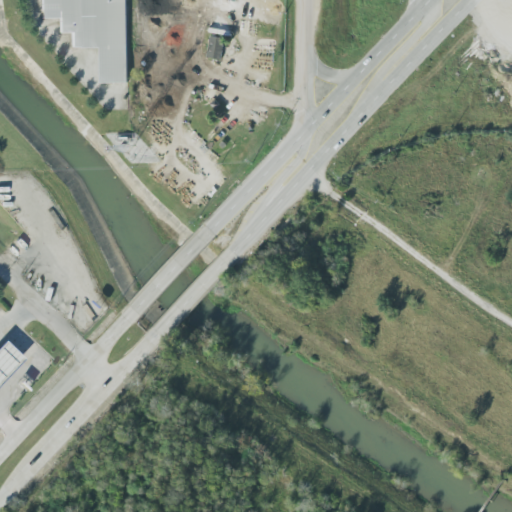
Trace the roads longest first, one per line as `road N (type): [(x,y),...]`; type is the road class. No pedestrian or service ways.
road 1 (secondary): [(225,261),(481,0)]
road 2 (secondary): [(129,318),(0,452)]
road 3 (secondary): [(428,2),(305,134)]
road 4 (secondary): [(305,134),(204,237)]
road 5 (secondary): [(304,0),(305,134)]
road 6 (secondary): [(368,116),(402,46),(423,26),(428,2)]
road 7 (secondary): [(30,469),(114,378)]
